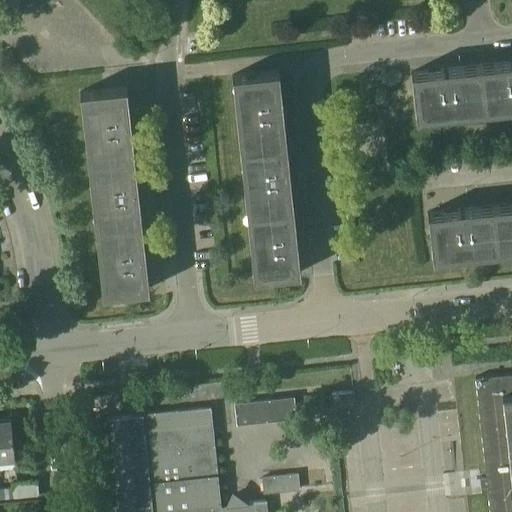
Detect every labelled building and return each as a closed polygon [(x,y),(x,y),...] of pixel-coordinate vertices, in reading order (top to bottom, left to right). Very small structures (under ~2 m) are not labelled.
[(511,60),(410,71),(415,118),(511,108),(511,60)] [(231,75),(238,142),(253,277),(300,272),(278,70),(231,75)] [(149,288),(138,187),(126,86),(79,91),(101,293),(149,288)] [(511,202),(426,212),(431,258),(511,249),(511,202)] [(511,511),(511,372),(499,374),(474,377),(484,469),(485,481),(487,494),(488,511),(511,511)] [(352,391),(330,393),(331,408),(353,405),(352,391)] [(236,423),(296,417),(293,395),(234,402),(236,423)] [(220,506),(208,406),(109,418),(119,511),(265,511),(264,499),(246,501),(246,502),(229,496),(225,505),(220,506)] [(0,460),(14,459),(10,419),(0,419),(0,460)] [(261,475),(262,492),(299,489),(297,471),(261,475)] [(12,486),(0,486),(0,497),(38,494),(37,478),(11,480),(12,486)]
